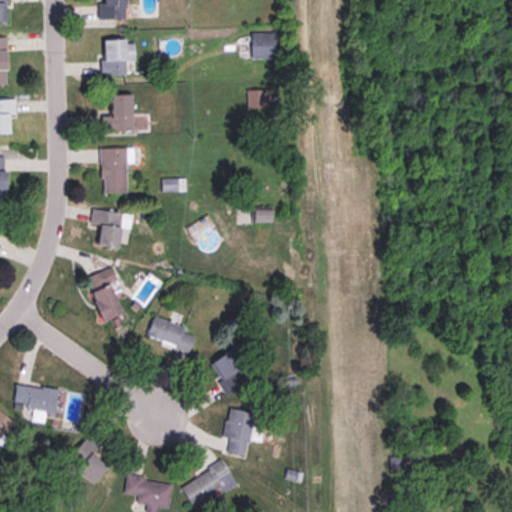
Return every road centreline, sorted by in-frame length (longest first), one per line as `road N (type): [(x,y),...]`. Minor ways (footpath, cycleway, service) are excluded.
road 1 (residential): [(0,326),(46,255),(55,212),(56,0)]
road 2 (residential): [(18,306),(152,416)]
